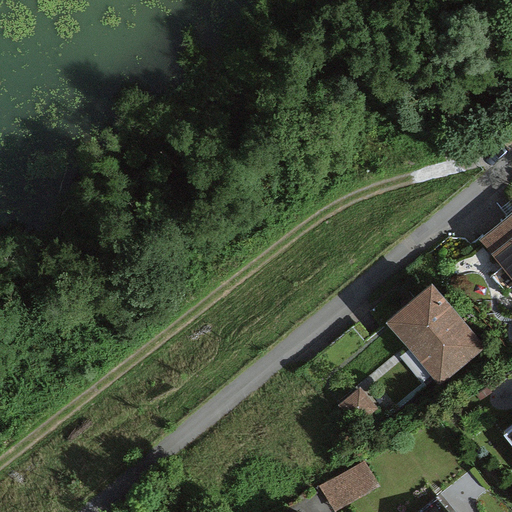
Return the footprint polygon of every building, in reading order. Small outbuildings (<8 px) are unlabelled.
[(511,210),(480,237),(511,275),(511,210)] [(479,347),(426,284),(384,319),(437,382),(479,347)] [(372,409),(355,388),(334,405),(352,426),(372,409)] [(511,426),(502,434),(511,446),(511,426)] [(371,484),(360,464),(317,487),(328,507),(371,484)]
